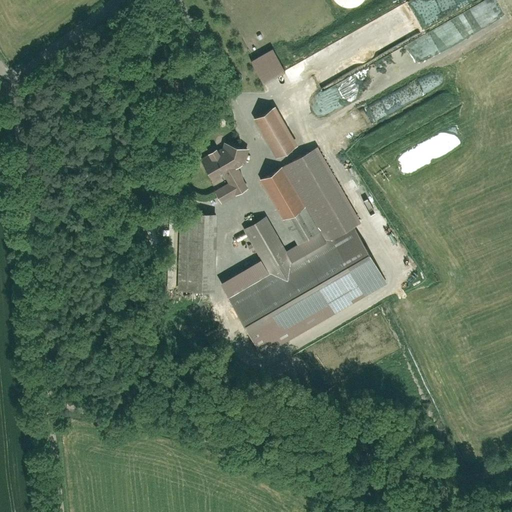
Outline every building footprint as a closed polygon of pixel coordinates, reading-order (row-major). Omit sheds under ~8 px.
[(493,25),(499,33),(511,24),(505,16),(493,25)] [(478,45),(472,32),(462,36),(468,49),(478,45)] [(474,59),(481,73),(511,58),(511,40),(510,42),(511,45),(511,48),(509,50),(505,43),(474,59)] [(272,49),(250,62),(263,84),(285,71),(272,49)] [(349,100),(342,82),(322,89),(324,94),(318,97),(323,111),(349,100)] [(297,146),(276,107),(254,119),(275,157),(297,146)] [(221,149),(199,160),(210,184),(224,177),(228,184),(213,192),(222,205),(247,189),(238,170),(250,149),(223,144),(221,149)] [(267,218),(245,230),(269,274),(228,297),(262,356),(381,290),(380,288),(388,283),(313,150),(259,181),(301,256),(291,262),(267,218)] [(214,293),(217,216),(180,214),(177,292),(214,293)]
